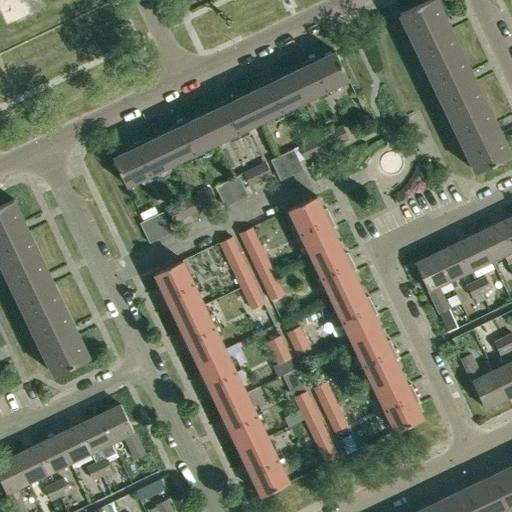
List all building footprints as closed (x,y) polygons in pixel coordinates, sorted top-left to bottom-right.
[(437,0),(429,0),(400,14),(425,67),(461,49),(437,0)] [(461,49),(425,67),(451,119),(487,102),(461,49)] [(303,67),(290,73),(304,101),(349,79),(336,52),(322,58),(320,55),(302,63),(303,67)] [(259,88),(247,94),(260,122),(304,101),(290,73),(277,79),(276,76),(258,84),(259,88)] [(216,109),(203,115),(216,143),(260,122),(247,94),(234,100),(232,97),(214,105),(216,109)] [(487,102),(451,119),(476,172),(511,155),(487,102)] [(172,130),(159,136),(172,164),(216,143),(203,115),(189,122),(188,118),(170,127),(172,130)] [(343,126),(321,136),(326,148),(349,138),(343,126)] [(128,151),(114,158),(127,186),(172,164),(159,136),(146,143),(144,139),(126,147),(128,151)] [(321,136),(298,147),(304,159),(326,148),(321,136)] [(294,149),(282,155),(292,175),(303,170),(294,149)] [(282,155),(271,160),(281,181),(292,175),(282,155)] [(243,173),(249,186),(272,175),(266,163),(243,173)] [(239,176),(227,181),(237,201),(248,196),(239,176)] [(227,181),(216,187),(225,207),(237,201),(227,181)] [(210,189),(189,199),(195,212),(216,202),(210,189)] [(317,196),(289,209),(311,254),(338,241),(332,228),(336,226),(327,208),(323,210),(317,196)] [(15,199),(0,205),(0,259),(4,268),(40,251),(15,199)] [(189,199),(166,210),(172,222),(195,212),(189,199)] [(163,212),(152,217),(161,238),(173,232),(168,223),(163,212)] [(511,216),(500,222),(511,246),(511,216)] [(152,217),(140,223),(150,243),(161,238),(152,217)] [(511,246),(500,222),(479,232),(492,259),(505,253),(511,268),(511,246)] [(479,232),(458,243),(471,269),(492,259),(479,232)] [(338,241),(311,254),(332,298),(360,285),(353,272),(357,270),(348,252),(344,254),(338,241)] [(458,243),(437,253),(450,280),(471,269),(458,243)] [(262,277),(273,272),(263,250),(251,256),(262,277)] [(40,251),(4,268),(29,321),(65,304),(40,251)] [(437,253),(415,263),(439,313),(449,308),(438,285),(450,280),(437,253)] [(242,287),(254,281),(244,259),(231,265),(242,287)] [(183,260),(155,273),(162,287),(159,288),(168,307),(171,305),(177,318),(205,305),(183,260)] [(273,272),(262,277),(273,300),(284,294),(273,272)] [(486,277),(477,281),(482,292),(491,287),(486,277)] [(254,281),(242,287),(252,309),(265,303),(254,281)] [(477,281),(468,285),(473,296),(482,292),(477,281)] [(360,285),(332,298),(353,342),(381,329),(374,316),(378,314),(369,296),(366,298),(360,285)] [(65,304),(29,321),(54,374),(90,357),(65,304)] [(205,305),(177,318),(184,331),(180,333),(189,350),(192,349),(199,362),(226,349),(205,305)] [(458,327),(449,308),(439,313),(448,331),(458,327)] [(300,326),(288,332),(298,355),(310,349),(300,326)] [(381,329),(353,342),(374,386),(402,373),(396,360),(399,358),(390,340),(387,341),(381,329)] [(280,336),(268,342),(278,362),(279,364),(291,358),(280,336)] [(504,339),(496,343),(501,354),(509,350),(504,339)] [(226,349),(199,362),(205,375),(201,376),(210,395),(214,393),(220,406),(247,393),(226,349)] [(470,353),(461,358),(485,408),(506,398),(493,371),(482,376),(470,353)] [(295,367),(291,358),(279,364),(278,362),(273,365),(278,375),(283,373),(295,367)] [(511,361),(493,371),(506,398),(511,394),(511,361)] [(307,391),(296,369),(295,369),(286,373),(284,374),(294,397),(306,391),(307,391)] [(402,373),(374,386),(342,402),(349,416),(382,401),(396,431),(423,417),(417,404),(420,402),(412,384),(408,386),(402,373)] [(326,381),(314,387),(325,409),(337,404),(326,381)] [(307,391),(294,397),(305,419),(318,413),(307,391)] [(247,393),(220,406),(226,419),(223,420),(231,438),(235,437),(241,450),(268,436),(247,393)] [(113,441),(125,436),(136,459),(145,454),(121,404),(100,414),(113,441)] [(337,404),(325,409),(346,454),(358,449),(337,404)] [(318,413),(305,419),(316,441),(328,435),(318,413)] [(100,414),(79,424),(92,452),(113,441),(100,414)] [(79,424),(58,435),(71,462),(92,452),(79,424)] [(58,435),(36,445),(49,472),(71,462),(58,435)] [(268,436),(241,450),(247,462),(244,464),(252,482),(256,481),(263,494),(290,481),(268,436)] [(36,445),(15,455),(28,482),(49,472),(36,445)] [(15,455),(0,462),(0,478),(16,511),(24,511),(27,511),(17,488),(28,482),(15,455)] [(106,458),(97,463),(104,477),(113,473),(106,458)] [(97,463),(88,467),(95,481),(104,477),(97,463)] [(511,511),(511,465),(414,511),(511,511)] [(167,487),(162,478),(153,482),(157,492),(167,487)] [(64,479),(55,483),(62,497),(71,493),(64,479)] [(55,483),(46,487),(53,502),(62,497),(55,483)] [(161,511),(172,511),(167,499),(157,504),(161,511)]
